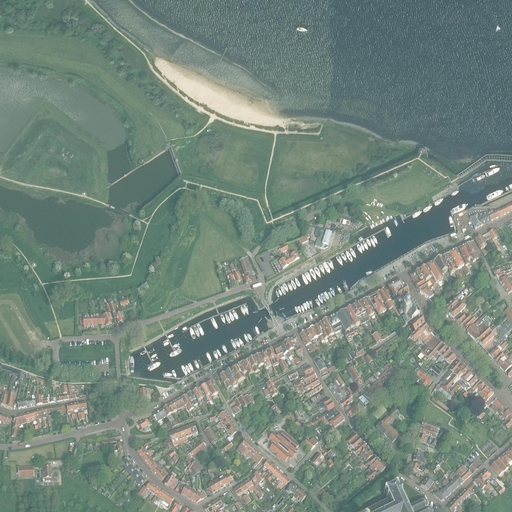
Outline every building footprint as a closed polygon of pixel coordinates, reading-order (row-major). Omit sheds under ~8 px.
[(168,148),(179,176),(181,175),(184,175),(173,146),(174,145),(169,146),(165,148),(166,150),(168,148)] [(511,212),(509,207),(497,213),(499,218),(511,212)] [(487,215),(490,222),(499,218),(497,213),(496,212),(493,214),(492,213),(491,212),(490,212),(490,213),(487,215)] [(490,222),(487,215),(486,213),(478,217),(477,215),(470,218),(475,229),(490,222)] [(315,236),(317,237),(320,230),(325,232),(329,224),(348,230),(349,227),(339,224),(341,219),(350,222),(351,220),(339,216),(337,224),(327,220),(324,230),(317,228),(315,236)] [(323,249),(328,247),(330,240),(332,234),(325,232),(320,230),(317,237),(315,246),(317,247),(320,248),(319,248),(323,249)] [(491,238),(497,249),(501,257),(504,255),(500,248),(499,248),(495,239),(498,238),(494,230),(489,233),(491,238)] [(491,238),(489,233),(481,237),(484,242),(491,238)] [(301,245),(308,242),(305,236),(298,240),(301,245)] [(486,247),(484,242),(481,237),(475,240),(480,250),(484,256),(486,255),(483,249),(486,247)] [(470,243),(461,248),(467,261),(469,265),(470,267),(471,266),(470,264),(468,260),(471,259),(473,262),(481,258),(473,242),(470,243)] [(281,253),(288,250),(286,245),(279,249),(281,253)] [(465,267),(467,270),(469,270),(466,266),(469,265),(467,261),(461,248),(457,251),(464,267),(465,267)] [(457,251),(449,255),(452,259),(454,264),(458,270),(459,270),(462,268),(466,276),(469,274),(467,270),(465,267),(464,267),(457,251)] [(282,260),(280,257),(277,259),(279,261),(283,269),(289,265),(288,264),(299,258),(296,252),(290,255),(291,257),(286,260),(285,258),(282,260)] [(464,283),(461,277),(459,274),(458,270),(454,264),(452,259),(449,255),(442,259),(450,275),(455,272),(461,285),(464,283)] [(244,259),(239,260),(244,274),(249,273),(244,259)] [(441,259),(425,268),(436,287),(437,287),(438,288),(439,287),(437,284),(443,280),(442,277),(444,276),(443,274),(447,271),(441,259)] [(231,271),(233,276),(235,283),(241,281),(239,274),(234,275),(234,274),(235,273),(234,270),(232,265),(229,266),(231,271)] [(429,279),(429,280),(431,284),(432,284),(434,288),(436,287),(425,268),(419,271),(422,277),(425,282),(429,279)] [(225,272),(228,280),(230,285),(235,283),(233,276),(230,277),(228,271),(225,272)] [(511,272),(510,273),(498,280),(502,285),(509,280),(508,278),(511,276),(511,275),(511,272)] [(409,276),(415,286),(422,282),(421,281),(420,281),(419,280),(415,273),(409,276)] [(509,280),(502,285),(504,289),(511,284),(511,283),(509,280)] [(378,293),(380,297),(378,298),(381,304),(384,302),(385,304),(388,311),(395,307),(387,296),(388,295),(388,294),(391,292),(393,296),(394,297),(395,296),(394,295),(397,293),(405,288),(400,281),(388,287),(384,290),(378,293)] [(422,282),(415,286),(418,290),(417,290),(419,293),(420,293),(429,300),(433,303),(437,300),(434,295),(432,295),(430,291),(432,290),(430,287),(427,288),(426,284),(424,286),(422,282)] [(395,301),(399,298),(400,298),(408,293),(405,288),(397,293),(399,296),(394,299),(395,301)] [(399,298),(403,303),(411,298),(408,293),(400,298),(399,298)] [(382,305),(381,304),(378,298),(376,294),(375,294),(368,298),(378,316),(386,311),(382,305)] [(411,298),(403,303),(402,303),(404,305),(401,307),(403,309),(399,311),(400,314),(403,313),(405,316),(402,317),(406,324),(419,316),(418,313),(419,312),(419,311),(417,305),(416,305),(416,304),(415,304),(415,305),(414,305),(412,301),(413,301),(412,299),(411,299),(411,298)] [(461,303),(456,298),(444,310),(448,315),(461,303)] [(448,315),(453,320),(458,315),(459,316),(461,315),(460,314),(466,307),(463,304),(468,299),(467,298),(461,303),(448,315)] [(366,299),(360,303),(368,318),(375,328),(377,327),(370,316),(374,314),(366,299)] [(118,323),(124,321),(121,313),(117,314),(116,312),(113,303),(109,304),(112,313),(113,313),(115,319),(116,318),(118,323)] [(365,320),(368,318),(360,303),(355,305),(366,322),(365,320)] [(355,305),(351,308),(356,316),(357,315),(359,319),(358,320),(360,325),(361,325),(366,322),(355,305)] [(355,328),(355,327),(358,334),(359,335),(361,334),(359,329),(358,330),(356,327),(360,325),(358,320),(359,319),(357,315),(356,316),(351,308),(346,311),(355,328)] [(343,328),(345,332),(350,330),(351,330),(350,330),(355,328),(355,327),(355,328),(346,311),(336,316),(343,328)] [(483,348),(484,350),(511,324),(511,313),(507,318),(508,321),(501,328),(499,326),(491,335),(490,334),(479,344),(483,349),(483,348)] [(100,317),(100,325),(105,324),(105,326),(112,324),(109,314),(102,317),(100,317)] [(475,326),(482,321),(487,316),(486,314),(480,319),(466,332),(471,336),(478,329),(475,326)] [(453,320),(459,326),(465,320),(461,315),(459,316),(458,315),(453,320)] [(336,316),(327,320),(333,331),(334,334),(339,331),(338,330),(343,328),(336,316)] [(90,327),(90,317),(83,317),(83,319),(80,319),(80,326),(83,326),(84,328),(90,327)] [(100,325),(100,317),(96,318),(96,317),(90,317),(90,327),(97,327),(97,325),(100,325)] [(465,320),(459,326),(465,331),(478,318),(476,317),(474,319),(473,318),(471,320),(468,317),(465,320)] [(416,331),(424,324),(420,319),(410,326),(415,333),(416,331)] [(327,320),(321,323),(323,327),(324,326),(329,338),(328,339),(330,343),(333,342),(330,337),(335,334),(334,334),(333,331),(327,320)] [(328,338),(323,327),(321,323),(318,325),(324,340),(328,338)] [(478,329),(471,336),(475,341),(487,329),(488,328),(485,323),(478,329)] [(419,337),(428,329),(424,324),(416,331),(415,333),(409,338),(414,342),(419,337)] [(503,337),(511,329),(511,324),(484,350),(489,355),(503,342),(505,340),(503,337)] [(318,325),(314,327),(318,337),(321,342),(324,341),(325,340),(324,340),(318,325)] [(475,341),(479,344),(490,334),(497,328),(495,326),(489,332),(487,329),(475,341)] [(314,327),(305,332),(307,337),(309,336),(311,341),(318,337),(314,327)] [(350,330),(345,332),(343,334),(347,340),(348,342),(352,340),(351,337),(358,334),(355,327),(355,328),(350,330),(351,330),(350,330)] [(428,329),(419,337),(424,343),(426,341),(428,343),(434,336),(428,329)] [(311,341),(309,336),(307,337),(305,332),(299,335),(305,347),(311,344),(310,342),(311,341)] [(377,333),(372,336),(377,344),(382,341),(381,338),(377,333)] [(299,345),(295,337),(289,340),(293,348),(297,355),(302,352),(300,348),(298,349),(297,346),(299,345)] [(426,346),(421,351),(426,357),(429,354),(432,351),(433,350),(439,342),(435,338),(426,346)] [(295,365),(299,363),(297,358),(295,359),(293,356),(290,350),(293,348),(289,340),(284,343),(288,353),(291,357),(294,362),(295,365)] [(429,354),(426,357),(430,360),(433,356),(436,353),(443,346),(439,342),(433,350),(432,351),(429,354)] [(489,355),(493,360),(500,353),(498,350),(498,349),(499,350),(505,345),(503,342),(489,355)] [(288,353),(284,343),(279,346),(282,352),(283,355),(288,353)] [(312,350),(308,352),(309,355),(317,351),(315,348),(314,344),(310,346),(312,350)] [(282,352),(279,346),(273,349),(276,356),(277,358),(276,358),(278,363),(279,363),(283,373),(287,370),(283,361),(281,362),(279,357),(280,357),(279,354),(282,352)] [(436,353),(433,356),(436,359),(438,356),(437,356),(438,354),(441,356),(438,360),(441,362),(444,359),(444,360),(450,353),(447,350),(443,346),(436,353)] [(272,366),(274,370),(272,371),(275,377),(278,376),(276,373),(277,372),(274,366),(279,364),(278,363),(276,358),(276,357),(275,358),(271,349),(266,352),(271,363),(272,366)] [(353,352),(356,358),(364,353),(361,349),(357,352),(356,350),(353,352)] [(497,365),(506,356),(509,353),(507,351),(502,356),(500,353),(493,360),(497,365)] [(508,360),(511,356),(511,352),(508,357),(506,356),(497,365),(500,368),(508,360)] [(259,356),(263,366),(265,369),(272,366),(271,363),(270,364),(265,353),(259,356)] [(450,353),(444,360),(449,365),(456,359),(450,353)] [(369,355),(365,358),(369,364),(373,361),(369,355)] [(258,369),(263,366),(259,356),(253,358),(257,367),(258,369)] [(511,363),(510,361),(511,359),(511,356),(508,360),(500,368),(505,373),(511,365),(511,363)] [(247,361),(253,374),(260,371),(258,369),(257,367),(253,358),(247,361)] [(242,364),(248,374),(249,376),(253,374),(247,361),(242,364)] [(320,375),(326,371),(325,369),(326,369),(322,361),(315,365),(320,375)] [(460,388),(461,387),(462,388),(464,385),(466,384),(473,376),(469,372),(462,365),(458,362),(451,369),(449,372),(440,382),(444,385),(441,388),(438,386),(436,388),(439,391),(441,388),(448,395),(452,398),(460,388)] [(384,368),(387,370),(394,377),(398,373),(392,367),(388,363),(384,368)] [(248,374),(242,364),(237,367),(241,375),(242,374),(243,376),(248,374)] [(306,377),(313,373),(309,365),(307,365),(301,368),(306,377)] [(358,389),(363,385),(364,384),(352,366),(346,369),(358,389)] [(441,373),(434,367),(433,366),(430,368),(438,375),(441,373)] [(13,370),(1,367),(0,370),(9,373),(9,375),(12,376),(12,373),(13,370)] [(241,375),(237,367),(230,370),(237,383),(245,379),(243,376),(242,374),(241,375)] [(232,388),(233,387),(237,385),(237,386),(239,385),(239,384),(238,384),(237,383),(230,370),(225,373),(232,388)] [(382,375),(390,382),(394,377),(387,370),(382,375)] [(290,381),(298,377),(295,371),(287,375),(290,381)] [(420,371),(416,375),(422,381),(420,384),(425,388),(427,385),(428,386),(433,381),(422,372),(420,371)] [(232,388),(225,373),(219,376),(226,390),(230,388),(231,389),(233,393),(235,391),(234,390),(233,387),(232,388)] [(313,373),(306,377),(302,378),(303,380),(300,382),(300,383),(294,386),(296,391),(302,388),(317,380),(313,373)] [(342,385),(344,384),(340,378),(338,374),(335,376),(338,379),(342,385)] [(385,387),(390,382),(382,375),(379,379),(377,377),(376,379),(385,387)] [(466,392),(470,388),(477,381),(473,376),(466,384),(464,385),(462,388),(461,387),(466,392)] [(376,381),(373,385),(380,392),(385,387),(376,379),(375,378),(374,379),(376,381)] [(308,392),(320,385),(317,380),(302,388),(305,393),(308,391),(308,392)] [(209,392),(210,394),(211,397),(218,393),(211,381),(206,384),(209,392)] [(477,381),(470,388),(471,389),(473,391),(472,391),(473,392),(474,391),(476,390),(481,384),(477,381)] [(332,393),(339,387),(335,382),(328,387),(332,393)] [(272,398),(277,396),(272,383),(266,385),(268,389),(264,391),(266,397),(270,395),(272,398)] [(209,398),(208,396),(210,394),(209,392),(206,384),(200,387),(209,402),(211,401),(210,399),(209,398)] [(477,394),(474,396),(476,398),(478,395),(484,387),(481,384),(476,390),(474,391),(477,394)] [(308,392),(305,394),(308,399),(322,390),(322,389),(320,385),(308,392)] [(368,389),(367,389),(368,390),(376,397),(380,392),(373,385),(369,389),(368,389)] [(0,405),(6,407),(8,392),(4,391),(4,387),(0,386),(0,393),(3,394),(0,405)] [(31,396),(32,400),(26,401),(27,407),(37,406),(35,395),(36,389),(36,387),(34,386),(34,389),(32,388),(31,396)] [(67,393),(68,400),(79,398),(78,394),(75,394),(74,386),(66,386),(67,393)] [(200,387),(192,392),(199,404),(200,403),(199,400),(203,398),(206,403),(208,403),(209,405),(211,404),(209,402),(200,387)] [(332,393),(335,398),(342,393),(345,391),(344,389),(341,391),(339,387),(332,393)] [(484,387),(478,395),(483,399),(481,401),(485,404),(488,401),(491,404),(496,398),(493,395),(484,387)] [(439,391),(438,391),(449,401),(452,398),(448,395),(441,388),(439,391)] [(50,403),(54,403),(52,397),(47,398),(42,398),(42,396),(39,397),(38,395),(39,390),(36,389),(35,395),(37,406),(50,403)] [(150,398),(150,396),(149,389),(140,390),(140,392),(137,392),(138,396),(141,396),(141,399),(150,398)] [(376,397),(368,390),(363,395),(371,402),(376,397)] [(8,392),(6,407),(12,409),(13,405),(13,406),(14,405),(13,405),(14,403),(14,402),(15,393),(8,392)] [(193,409),(194,410),(196,410),(194,406),(198,404),(191,392),(186,396),(190,404),(191,403),(194,409),(193,409)] [(68,400),(67,393),(61,394),(61,395),(59,396),(59,397),(56,398),(57,402),(68,400)] [(342,393),(335,398),(339,403),(346,398),(342,393)] [(348,408),(347,406),(352,402),(349,398),(352,396),(352,395),(340,404),(344,411),(348,408)] [(189,411),(192,410),(194,414),(195,416),(196,415),(195,413),(194,410),(193,409),(194,409),(191,403),(190,404),(186,396),(181,399),(184,406),(184,407),(186,409),(188,408),(189,411)] [(248,396),(244,398),(248,405),(254,402),(251,397),(249,398),(248,396)] [(366,406),(369,403),(362,396),(359,399),(366,406)] [(248,405),(244,398),(243,397),(234,402),(238,408),(242,406),(243,408),(248,405)] [(176,411),(177,411),(184,407),(184,406),(181,399),(173,403),(176,411)] [(328,412),(334,408),(328,399),(318,406),(320,410),(325,407),(328,412)] [(27,407),(26,401),(26,400),(17,402),(18,409),(27,407)] [(500,412),(505,407),(498,400),(491,408),(496,414),(499,411),(500,412)] [(275,406),(273,407),(270,408),(277,417),(281,413),(277,408),(277,409),(276,407),(278,406),(279,408),(283,406),(280,402),(275,405),(275,406)] [(176,411),(173,403),(168,406),(172,414),(177,411),(176,411)] [(78,412),(77,410),(79,410),(79,412),(78,413),(78,417),(79,421),(82,420),(79,404),(73,405),(74,411),(74,413),(78,412)] [(72,418),(73,418),(73,420),(75,419),(74,413),(74,411),(73,405),(66,406),(67,412),(68,414),(71,414),(72,418)] [(348,408),(344,411),(350,419),(360,411),(356,405),(351,408),(350,406),(348,408)] [(56,417),(59,416),(64,416),(63,413),(66,412),(65,406),(58,407),(54,408),(56,417)] [(167,417),(172,414),(168,406),(162,409),(166,417),(169,421),(167,417)] [(511,413),(505,407),(500,412),(501,414),(499,416),(500,418),(502,416),(505,420),(506,419),(511,413)] [(54,408),(45,409),(47,417),(48,423),(50,423),(49,416),(52,416),(52,417),(56,417),(54,408)] [(322,416),(323,417),(307,426),(309,429),(325,420),(328,424),(325,426),(330,432),(333,429),(344,420),(335,408),(334,408),(328,412),(322,416)] [(166,417),(162,409),(153,415),(157,422),(164,418),(167,423),(169,421),(166,417)] [(34,412),(24,415),(26,423),(36,421),(34,412)] [(218,419),(220,423),(229,417),(226,412),(217,418),(215,419),(214,416),(210,418),(212,422),(216,420),(218,419)] [(511,413),(506,419),(507,420),(507,419),(509,421),(506,423),(505,422),(502,424),(507,429),(511,425),(510,422),(511,419),(511,413)] [(10,424),(12,419),(2,415),(0,418),(0,422),(6,424),(6,423),(10,424)] [(26,423),(24,415),(15,418),(11,437),(16,438),(18,426),(26,423)] [(381,423),(376,428),(381,433),(381,434),(386,439),(391,444),(397,438),(399,436),(387,424),(391,420),(390,419),(392,417),(390,415),(388,417),(381,423)] [(220,423),(223,428),(232,422),(229,417),(220,423)] [(144,431),(142,430),(147,427),(147,426),(150,424),(147,420),(138,425),(142,430),(140,431),(143,433),(144,431)] [(223,428),(227,433),(235,428),(232,422),(223,428)] [(426,445),(429,447),(434,449),(437,441),(435,441),(439,430),(450,436),(452,431),(440,424),(438,427),(436,426),(435,428),(431,427),(422,424),(417,442),(426,445)] [(198,434),(198,433),(192,425),(188,427),(192,436),(197,434),(198,434)] [(188,427),(183,429),(187,438),(192,436),(188,427)] [(230,438),(238,433),(238,432),(235,428),(227,433),(230,438)] [(187,438),(183,429),(178,430),(183,443),(188,441),(187,438)] [(178,430),(173,432),(178,445),(183,443),(178,430)] [(173,432),(172,433),(168,435),(167,434),(167,435),(174,446),(178,445),(173,432)] [(299,446),(284,432),(280,436),(279,434),(277,436),(273,433),(268,439),(272,442),(270,444),(272,446),(269,449),(284,463),(288,459),(289,461),(291,458),(295,453),(296,453),(298,451),(296,449),(299,446)] [(257,443),(264,437),(261,434),(255,440),(257,443)] [(346,441),(350,445),(354,450),(358,447),(358,448),(362,444),(354,434),(346,441)] [(311,451),(315,447),(309,442),(307,440),(309,439),(306,437),(301,443),(311,451)] [(309,442),(315,447),(318,443),(312,438),(309,442)] [(121,457),(123,457),(122,447),(120,448),(119,443),(116,444),(116,441),(101,443),(95,443),(95,446),(101,445),(101,448),(116,446),(117,451),(114,451),(115,458),(118,458),(119,460),(121,460),(121,457)] [(251,447),(245,441),(239,447),(239,448),(238,448),(236,450),(242,455),(244,452),(245,453),(251,447)] [(223,448),(225,451),(226,452),(232,447),(229,443),(223,448)] [(425,452),(426,446),(417,443),(416,449),(425,452)] [(358,447),(354,450),(355,451),(353,453),(355,455),(353,457),(353,456),(350,459),(344,464),(346,466),(359,454),(359,455),(366,448),(362,444),(358,448),(358,447)] [(136,452),(141,458),(147,453),(142,447),(136,452)] [(252,459),(258,453),(251,447),(245,453),(252,459)] [(366,448),(359,455),(366,462),(370,458),(371,459),(374,457),(373,456),(366,448)] [(147,453),(141,458),(145,464),(151,459),(152,459),(151,457),(153,455),(150,451),(147,453)] [(416,462),(415,465),(420,467),(421,463),(422,463),(425,454),(415,451),(413,461),(416,462)] [(251,467),(253,469),(263,458),(258,453),(252,459),(256,463),(251,467)] [(506,453),(501,458),(502,460),(508,469),(509,469),(511,467),(508,465),(511,461),(506,453)] [(324,463),(326,461),(324,459),(318,454),(310,463),(317,468),(322,462),(324,463)] [(364,467),(365,468),(369,465),(371,467),(378,461),(374,457),(371,459),(363,466),(360,468),(361,470),(364,467)] [(126,469),(132,464),(127,458),(121,463),(126,469)] [(501,458),(496,462),(504,472),(508,469),(502,460),(501,458)] [(145,464),(150,470),(156,465),(151,459),(145,464)] [(383,471),(385,469),(378,461),(371,467),(369,468),(372,472),(365,477),(370,483),(376,478),(377,476),(383,471),(383,472),(384,471),(383,471)] [(264,467),(268,471),(272,466),(268,462),(264,467)] [(504,472),(496,462),(490,467),(499,477),(504,472)] [(50,481),(50,478),(51,478),(50,464),(42,465),(43,478),(46,478),(46,481),(50,481)] [(126,469),(131,475),(137,470),(132,464),(126,469)] [(423,468),(420,467),(415,465),(412,464),(409,470),(417,473),(418,470),(422,471),(423,468)] [(150,470),(156,476),(161,470),(156,465),(150,470)] [(268,471),(272,475),(277,470),(272,466),(268,471)] [(19,477),(34,477),(33,467),(18,468),(19,477)] [(455,474),(463,483),(471,476),(463,467),(455,474)] [(197,468),(191,471),(194,476),(200,473),(197,468)] [(131,475),(136,481),(142,475),(137,470),(131,475)] [(161,470),(156,476),(161,481),(167,476),(161,470)] [(277,478),(281,474),(277,470),(272,475),(277,478)] [(490,478),(491,478),(491,479),(493,481),(494,479),(487,471),(483,474),(487,480),(490,478)] [(254,475),(260,483),(264,479),(258,472),(254,475)] [(450,477),(459,487),(463,483),(455,474),(453,473),(450,476),(450,477)] [(277,478),(281,482),(285,478),(281,474),(277,478)] [(483,474),(479,478),(487,488),(489,487),(486,484),(485,482),(487,480),(483,474)] [(142,475),(136,481),(141,487),(147,481),(142,475)] [(173,490),(178,482),(174,480),(175,478),(170,475),(164,484),(173,490)] [(250,479),(253,483),(255,486),(256,485),(259,483),(259,484),(260,483),(254,475),(250,479)] [(218,480),(223,488),(228,485),(223,476),(218,480)] [(459,487),(450,477),(448,478),(450,480),(451,480),(452,481),(449,483),(455,490),(459,487)] [(285,478),(281,482),(286,486),(290,482),(285,478)] [(428,491),(434,482),(433,482),(432,482),(426,478),(421,486),(428,491)] [(487,488),(479,478),(474,482),(481,490),(484,488),(488,492),(490,491),(487,488)] [(218,480),(213,483),(218,491),(223,488),(218,480)] [(244,484),(248,490),(250,493),(253,491),(256,494),(260,499),(262,497),(261,496),(263,495),(256,485),(255,486),(253,483),(252,484),(249,480),(244,484)] [(442,483),(452,493),(455,490),(449,483),(446,480),(442,483)] [(151,493),(156,487),(149,483),(146,488),(144,486),(139,493),(143,496),(147,491),(151,493)] [(218,491),(213,483),(208,486),(209,489),(213,494),(218,491)] [(452,493),(442,483),(443,484),(443,485),(443,486),(444,488),(442,490),(448,497),(452,493)] [(475,486),(473,483),(466,490),(470,494),(471,495),(473,493),(470,490),(475,486)] [(244,484),(238,487),(243,494),(248,490),(244,484)] [(294,495),(299,490),(292,484),(286,491),(289,494),(291,492),(294,495)] [(445,500),(448,497),(442,490),(440,492),(439,491),(438,489),(433,485),(432,486),(445,500)] [(181,495),(186,498),(191,489),(186,486),(181,495)] [(431,511),(431,510),(431,509),(430,510),(427,509),(428,507),(429,507),(428,506),(426,503),(427,502),(426,501),(425,502),(422,502),(421,501),(420,501),(421,503),(417,504),(416,503),(415,504),(416,505),(413,507),(412,505),(411,506),(411,505),(409,506),(407,506),(408,507),(406,508),(407,509),(406,509),(400,496),(402,496),(400,492),(399,493),(396,488),(398,488),(397,487),(396,487),(395,486),(394,486),(395,488),(386,492),(385,491),(384,491),(384,493),(383,493),(384,494),(385,494),(388,500),(386,500),(387,501),(388,500),(388,501),(385,503),(384,502),(383,503),(384,504),(380,506),(380,504),(379,505),(380,506),(376,508),(375,507),(375,508),(371,510),(371,509),(370,509),(371,510),(367,511),(366,511),(431,511)] [(443,502),(445,500),(432,486),(428,492),(430,492),(432,490),(435,493),(433,495),(441,502),(443,502)] [(156,487),(151,493),(155,496),(151,502),(154,504),(157,498),(160,500),(165,493),(162,491),(162,492),(156,487)] [(237,497),(243,494),(238,487),(233,491),(237,497)] [(186,498),(191,501),(196,492),(191,489),(186,498)] [(299,490),(294,495),(293,497),(300,503),(306,497),(299,490)] [(458,497),(463,502),(470,494),(466,490),(458,497)] [(201,495),(196,492),(191,501),(196,504),(195,504),(204,500),(201,495)] [(169,506),(172,502),(174,499),(165,493),(160,500),(169,506)] [(274,503),(278,506),(284,500),(280,497),(274,503)] [(463,502),(458,497),(452,503),(459,511),(461,509),(458,506),(463,502)] [(219,499),(211,504),(216,511),(217,511),(219,511),(217,509),(222,505),(219,499)] [(179,511),(182,506),(176,503),(169,511),(173,511),(175,510),(173,509),(174,508),(179,511)] [(449,511),(453,511),(455,510),(457,511),(460,511),(459,511),(452,503),(446,509),(449,511)]
